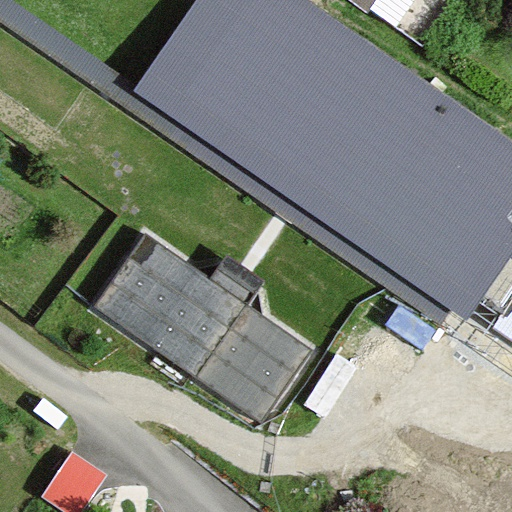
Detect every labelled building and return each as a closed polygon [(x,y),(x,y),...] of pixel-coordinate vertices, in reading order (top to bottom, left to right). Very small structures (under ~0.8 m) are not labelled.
[(131,89),(2,0),(0,0),(0,18),(61,60),(121,102),(131,89)] [(511,152),(292,0),(202,0),(216,9),(239,26),(189,100),(471,297),(511,236),(511,152)] [(355,0),(422,46),(453,0),(355,0)] [(167,85),(189,100),(239,26),(216,9),(167,85)] [(121,102),(139,114),(443,326),(451,312),(131,89),(121,102)]
